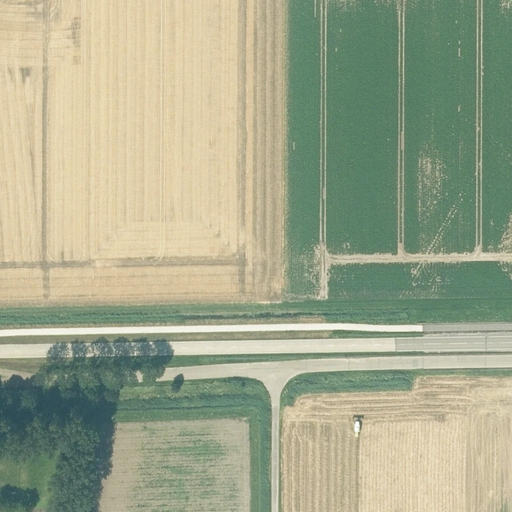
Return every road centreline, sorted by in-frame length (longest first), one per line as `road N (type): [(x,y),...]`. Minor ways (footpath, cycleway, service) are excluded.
road 1 (secondary): [(0,349),(511,341)]
road 2 (unclassified): [(31,381),(511,363)]
road 3 (track): [(274,511),(274,369)]
